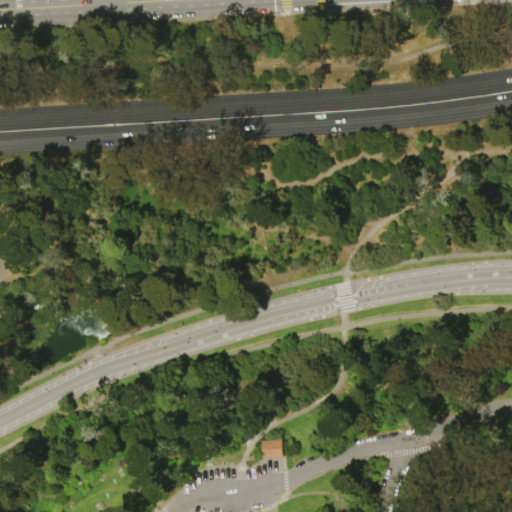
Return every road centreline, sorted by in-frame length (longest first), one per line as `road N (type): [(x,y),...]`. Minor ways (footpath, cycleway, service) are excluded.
road 1 (trunk): [(0,143),(342,123),(511,102)]
road 2 (trunk): [(511,80),(340,100),(0,120)]
